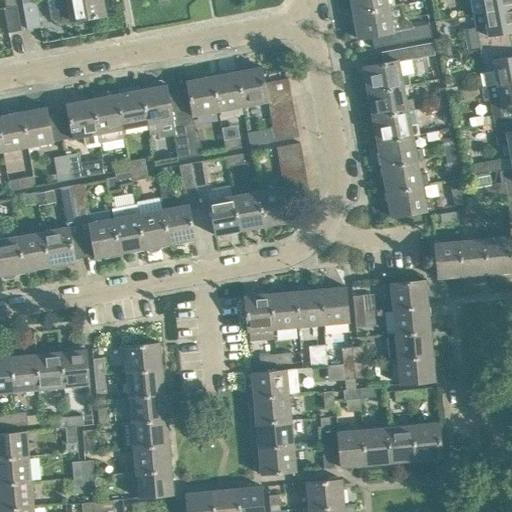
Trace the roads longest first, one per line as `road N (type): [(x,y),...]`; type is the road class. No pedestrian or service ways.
road 1 (residential): [(202,272),(303,246),(335,202),(339,175),(310,20)]
road 2 (residential): [(0,78),(310,20)]
road 3 (residential): [(0,310),(202,272)]
